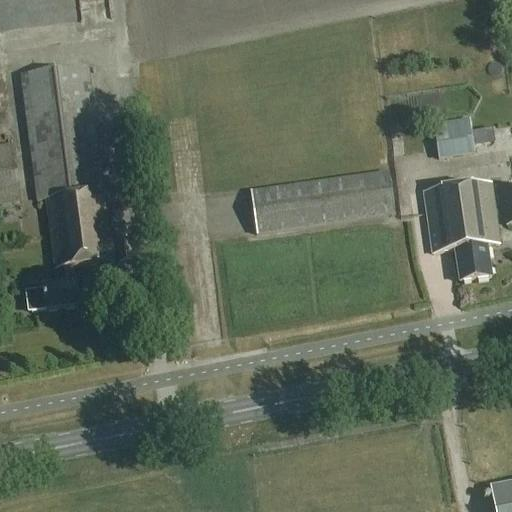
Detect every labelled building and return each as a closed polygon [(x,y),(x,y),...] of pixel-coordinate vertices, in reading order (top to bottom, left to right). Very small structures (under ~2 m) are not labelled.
[(51,0),(52,20),(73,20),(73,0),(51,0)] [(93,42),(94,32),(107,33),(107,25),(83,25),(83,42),(93,42)] [(106,194),(88,68),(20,77),(38,204),(42,204),(54,290),(25,294),(22,298),(24,312),(28,315),(42,313),(43,314),(77,310),(74,287),(73,287),(71,270),(113,265),(103,195),(106,194)] [(435,127),(439,161),(476,156),(471,122),(435,127)] [(410,131),(413,156),(425,155),(423,130),(410,131)] [(0,149),(0,207),(23,204),(15,147),(0,149)] [(389,174),(250,194),(256,236),(395,216),(389,174)] [(456,252),(461,284),(492,280),(488,248),(498,246),(490,186),(425,195),(433,255),(456,252)] [(511,189),(502,190),(506,226),(511,224),(511,189)] [(127,242),(115,244),(118,264),(130,262),(127,242)] [(511,511),(511,487),(491,492),(495,511),(511,511)]
